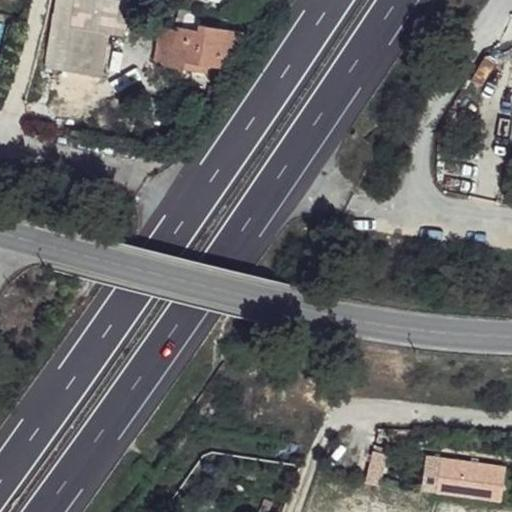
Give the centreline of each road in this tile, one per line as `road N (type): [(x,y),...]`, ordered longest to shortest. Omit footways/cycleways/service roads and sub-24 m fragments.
road 1 (motorway): [(61,511),(180,354),(404,0)]
road 2 (motorway): [(334,0),(104,353),(0,494)]
road 3 (tertiary): [(511,338),(411,332),(303,311),(0,232)]
road 4 (residential): [(511,225),(437,217),(413,177),(427,126),(507,0)]
road 5 (unclassified): [(511,419),(355,417),(329,430)]
road 6 (unknown): [(418,195),(286,187)]
